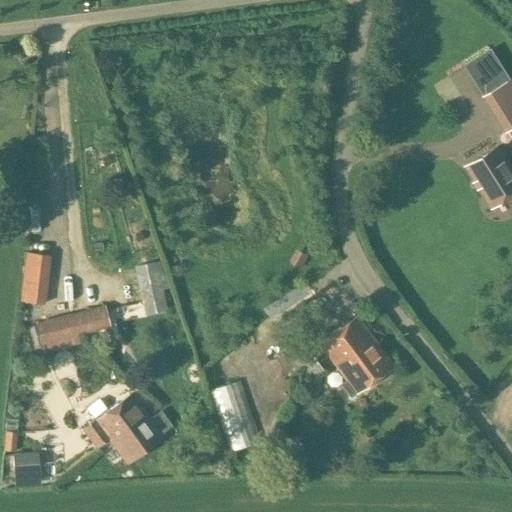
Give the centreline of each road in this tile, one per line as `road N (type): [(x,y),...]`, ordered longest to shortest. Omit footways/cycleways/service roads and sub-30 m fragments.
road 1 (unclassified): [(511,457),(363,262),(342,215),(340,166),(365,0)]
road 2 (unknown): [(50,27),(70,301)]
road 3 (unclassified): [(0,34),(246,0)]
road 4 (unknown): [(340,166),(460,142),(481,113)]
